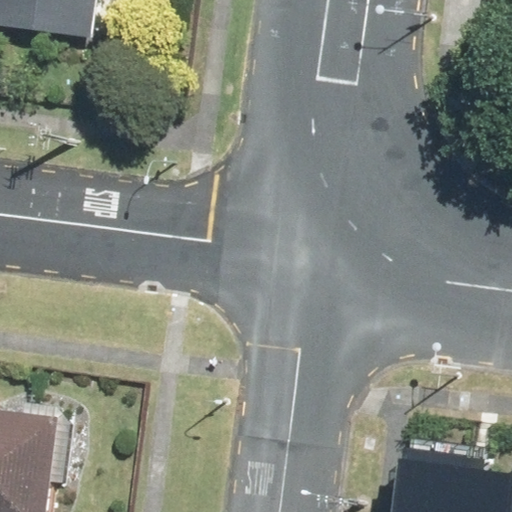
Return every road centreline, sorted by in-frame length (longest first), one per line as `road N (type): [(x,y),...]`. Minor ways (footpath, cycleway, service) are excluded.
road 1 (residential): [(0,212),(213,239),(344,220)]
road 2 (residential): [(344,220),(300,352),(279,511)]
road 3 (secondary): [(327,0),(314,126),(325,188),(344,220)]
road 4 (secondary): [(344,220),(405,268),(511,291)]
